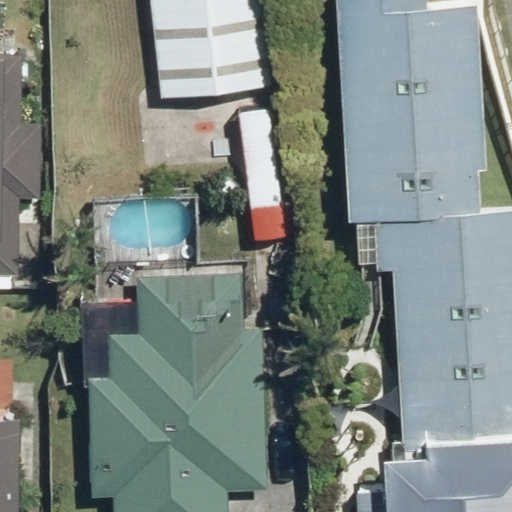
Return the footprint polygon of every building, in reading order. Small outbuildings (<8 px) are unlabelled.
[(261,0),(145,0),(156,94),(270,82),(261,0)] [(330,0),(343,214),(351,214),(354,257),(372,256),(373,264),(388,263),(399,439),(399,445),(378,446),(380,482),(355,483),(356,511),(511,511),(511,200),(477,202),(474,161),(482,160),(472,0),(330,0)] [(0,270),(16,271),(17,193),(39,193),(40,117),(20,117),(20,48),(0,48),(0,270)] [(228,511),(227,493),(269,491),(266,426),(263,338),(262,327),(243,327),(241,271),(135,276),(137,332),(106,333),(108,376),(86,377),(91,498),(111,497),(111,511),(228,511)] [(0,511),(14,511),(16,406),(0,405),(0,511)]
